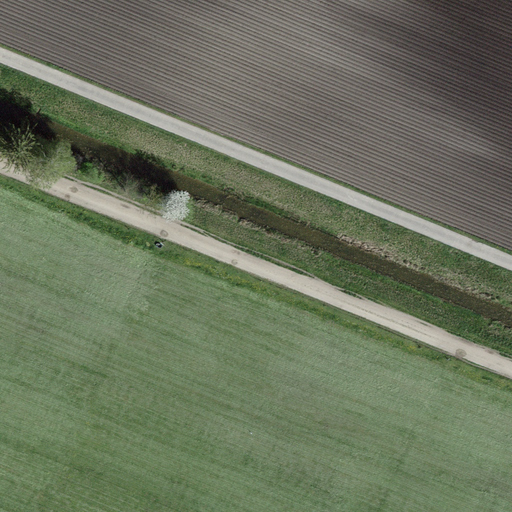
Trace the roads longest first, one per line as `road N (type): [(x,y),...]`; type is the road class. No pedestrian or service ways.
road 1 (track): [(0,165),(511,373)]
road 2 (track): [(0,57),(511,264)]
